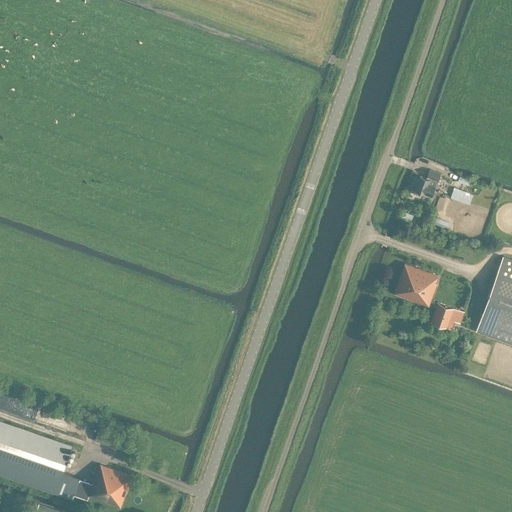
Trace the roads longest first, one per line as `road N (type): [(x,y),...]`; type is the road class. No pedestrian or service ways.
road 1 (unclassified): [(264,511),(444,0)]
road 2 (tertiary): [(195,511),(373,0)]
